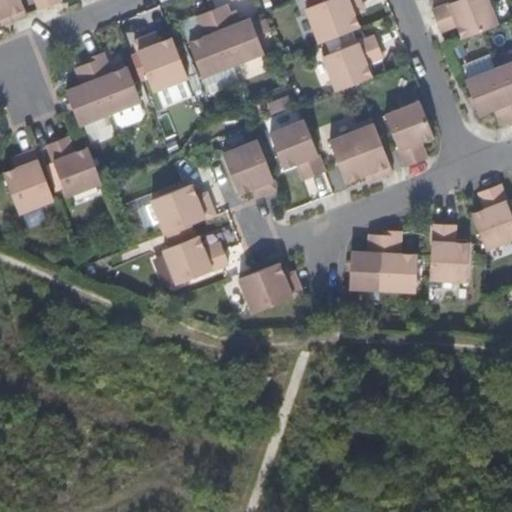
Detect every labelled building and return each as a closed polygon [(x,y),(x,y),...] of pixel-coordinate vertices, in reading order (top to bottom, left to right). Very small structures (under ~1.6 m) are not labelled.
[(13,9),(16,16),(31,11),(26,0),(0,0),(0,14),(1,14),(13,9)] [(322,41),(362,26),(358,13),(355,5),(364,2),(363,0),(324,0),(310,6),(322,41)] [(466,36),(485,29),(501,23),(492,0),(461,0),(437,9),(443,23),(459,18),(461,23),(466,36)] [(355,5),(358,13),(367,9),(364,2),(355,5)] [(230,3),(217,8),(237,61),(267,50),(254,16),(238,23),(230,3)] [(237,61),(217,8),(201,14),(209,34),(193,40),(206,73),(237,61)] [(1,14),(4,21),(16,16),(13,9),(1,14)] [(274,28),(269,17),(260,20),(265,32),(274,28)] [(443,23),(445,30),(461,23),(459,18),(443,23)] [(157,42),(164,39),(160,30),(153,33),(157,42)] [(191,74),(176,35),(164,39),(157,42),(153,33),(138,38),(156,88),(191,74)] [(361,80),(374,75),(369,62),(367,55),(382,50),(377,35),(360,41),(358,36),(344,41),(347,47),(326,54),(340,88),(361,80)] [(92,56),(94,59),(113,109),(116,108),(141,98),(144,97),(130,64),(116,70),(107,49),(92,56)] [(367,55),(369,62),(385,56),(382,50),(367,55)] [(86,81),(69,87),(76,104),(82,120),(113,109),(94,59),(79,65),(86,81)] [(511,62),(500,67),(511,97),(511,62)] [(511,120),(511,97),(500,67),(469,79),(483,113),(499,107),(505,123),(511,120)] [(141,98),(116,108),(121,120),(126,123),(143,116),(146,111),(141,98)] [(407,164),(422,158),(416,141),(423,139),(436,133),(423,100),(388,114),(407,164)] [(312,174),(328,168),(308,116),(273,130),(286,164),(299,160),(306,157),(312,174)] [(380,175),(396,168),(376,121),(332,138),(348,179),(367,172),(377,168),(380,175)] [(72,133),(66,135),(72,151),(78,148),(72,133)] [(70,192),(105,179),(91,143),(78,148),(72,151),(66,135),(51,140),(70,192)] [(262,181),(266,192),(280,186),(260,137),(226,150),(241,189),(255,184),(262,181)] [(422,158),(429,156),(423,139),(416,141),(422,158)] [(22,207),(56,195),(37,146),(22,151),(26,161),(19,164),(7,168),(22,207)] [(26,161),(22,151),(15,153),(19,164),(26,161)] [(306,176),(312,174),(306,157),(299,160),(306,176)] [(370,178),(380,175),(377,168),(367,172),(370,178)] [(192,221),(217,211),(211,196),(201,200),(198,192),(193,181),(154,196),(168,231),(170,230),(192,221)] [(259,194),(266,192),(262,181),(255,184),(259,194)] [(474,212),(488,247),(511,238),(511,208),(502,183),(488,190),(493,205),(486,207),(474,212)] [(201,200),(211,196),(208,189),(198,192),(201,200)] [(481,192),(486,207),(493,205),(488,190),(481,192)] [(208,251),(205,243),(200,232),(197,233),(192,221),(170,230),(174,242),(166,245),(179,280),(230,260),(224,245),(208,251)] [(435,222),(431,277),(468,279),(470,242),(457,241),(450,240),(452,223),(435,222)] [(387,233),(384,286),(416,288),(419,252),(402,252),(404,230),(387,230),(387,233)] [(351,285),(384,286),(387,233),(371,232),(370,249),(354,248),(351,285)] [(222,237),(205,243),(208,251),(224,245),(222,237)] [(254,308),(305,290),(299,275),(289,278),(286,272),(281,259),(241,274),(254,308)] [(299,275),(296,268),(286,272),(289,278),(299,275)]
